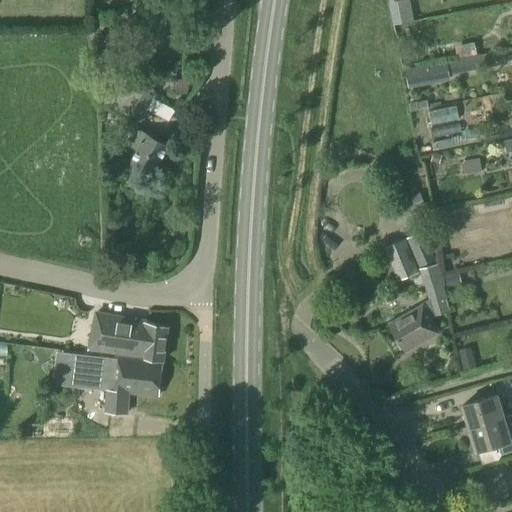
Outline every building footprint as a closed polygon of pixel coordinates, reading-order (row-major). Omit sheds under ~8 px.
[(165,37),(168,6),(162,5),(159,37),(165,37)] [(97,34),(108,34),(108,20),(97,20),(97,34)] [(179,49),(180,37),(167,36),(166,47),(179,49)] [(118,62),(119,37),(108,37),(107,62),(118,62)] [(476,56),(474,43),(454,47),(457,60),(446,62),(447,63),(440,65),(442,76),(480,69),(478,56),(476,56)] [(180,60),(181,50),(165,48),(164,57),(180,60)] [(425,66),(405,70),(408,89),(429,85),(425,66)] [(184,81),(186,74),(168,70),(167,77),(166,77),(162,92),(186,98),(190,82),(184,81)] [(138,125),(155,93),(122,75),(105,107),(138,125)] [(409,104),(411,112),(419,110),(429,108),(427,101),(417,103),(417,102),(409,104)] [(431,126),(459,120),(456,106),(428,112),(431,126)] [(153,176),(168,147),(136,130),(136,129),(127,145),(138,151),(131,164),(153,176)] [(466,176),(482,172),(479,159),(463,162),(466,176)] [(426,209),(419,193),(394,204),(397,209),(402,207),(407,217),(426,209)] [(419,269),(436,261),(421,227),(404,235),(419,269)] [(398,282),(419,274),(405,240),(385,249),(398,282)] [(405,352),(439,333),(430,318),(450,313),(442,287),(445,287),(438,265),(419,270),(425,290),(428,299),(422,303),(423,306),(390,325),(399,341),(395,343),(400,351),(404,350),(405,352)] [(137,322),(98,314),(91,349),(146,357),(146,359),(163,362),(168,329),(145,324),(146,322),(137,320),(137,322)] [(464,371),(476,368),(471,348),(459,351),(464,371)] [(87,357),(70,356),(67,374),(66,380),(108,383),(108,391),(107,413),(127,415),(128,395),(157,397),(162,364),(120,358),(119,359),(88,356),(87,357)] [(470,429),(504,419),(497,396),(463,406),(470,429)] [(504,419),(470,429),(477,451),(498,445),(501,456),(511,452),(511,428),(508,430),(504,419)] [(499,501),(510,499),(505,473),(494,475),(499,501)]
